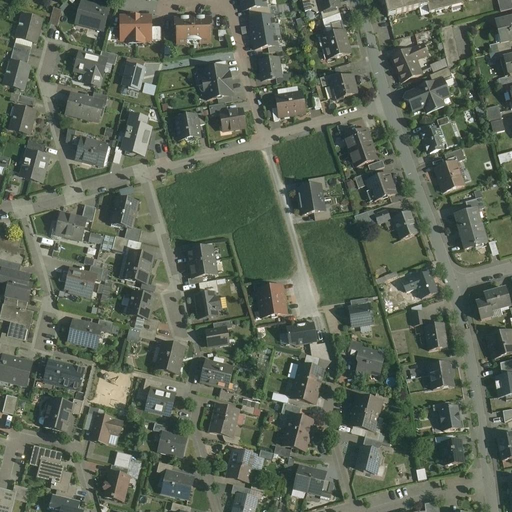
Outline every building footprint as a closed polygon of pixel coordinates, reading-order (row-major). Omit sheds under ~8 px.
[(239,0),(242,14),(266,9),(264,0),(239,0)] [(316,0),(301,0),(305,13),(311,11),(314,13),(316,14),(320,13),(316,0)] [(337,0),(316,0),(320,13),(320,14),(321,14),(338,9),(340,8),(337,0)] [(382,0),(387,17),(427,6),(425,0),(382,0)] [(460,0),(425,0),(427,6),(429,14),(462,6),(461,0),(460,0)] [(511,7),(510,0),(496,0),(500,13),(511,10),(511,7)] [(108,11),(81,3),(76,24),(103,32),(108,11)] [(61,11),(53,9),(49,25),(57,27),(61,11)] [(338,9),(321,14),(323,21),(339,15),(338,9)] [(42,21),(22,16),(19,26),(16,25),(16,27),(19,27),(16,39),(35,44),(42,21)] [(116,29),(117,42),(120,42),(128,42),(144,42),(151,42),(155,42),(154,28),(151,28),(151,17),(120,18),(120,29),(116,29)] [(253,52),(278,48),(272,17),(248,22),(253,52)] [(204,20),(203,18),(197,19),(197,21),(192,21),(193,46),(194,46),(193,43),(199,43),(199,45),(209,44),(209,37),(210,37),(210,20),(204,20)] [(188,21),(188,19),(181,19),(181,20),(175,21),(175,38),(177,38),(177,45),(186,45),(186,43),(192,43),(192,46),(193,46),(192,21),(188,21)] [(511,19),(495,24),(498,36),(501,36),(503,44),(500,44),(500,45),(509,43),(511,42),(511,19)] [(341,20),(331,23),(334,34),(344,31),(341,20)] [(451,27),(438,30),(447,69),(448,69),(460,64),(451,27)] [(334,34),(321,38),(324,50),(347,43),(346,43),(345,37),(346,37),(344,31),(334,34)] [(347,43),(324,50),(327,62),(350,56),(349,50),(348,50),(347,44),(347,43)] [(509,43),(500,45),(500,44),(496,45),(498,53),(510,50),(509,43)] [(31,48),(15,44),(13,51),(29,55),(31,48)] [(427,56),(423,46),(411,51),(415,61),(427,56)] [(510,50),(498,53),(499,59),(511,56),(510,50)] [(29,55),(13,51),(10,62),(26,67),(29,55)] [(411,51),(390,60),(401,84),(421,75),(415,61),(411,51)] [(118,56),(101,52),(99,59),(106,61),(105,64),(114,67),(118,56)] [(99,59),(79,54),(74,72),(88,75),(86,84),(84,83),(84,84),(99,88),(105,64),(106,61),(99,59)] [(511,56),(499,59),(502,71),(505,71),(507,78),(511,77),(511,56)] [(278,60),(259,63),(262,83),(275,80),(281,79),(281,77),(279,68),(279,66),(280,65),(279,62),(278,61),(278,60)] [(26,67),(10,62),(7,74),(4,73),(3,75),(6,76),(3,86),(23,91),(29,68),(26,67)] [(145,70),(128,66),(122,87),(128,88),(128,90),(138,93),(139,91),(145,70)] [(226,69),(201,73),(203,80),(202,80),(204,95),(205,95),(206,102),(231,98),(230,92),(232,92),(229,74),(227,75),(226,69)] [(447,69),(429,77),(432,85),(441,81),(442,82),(451,78),(448,69),(447,69)] [(289,75),(281,77),(281,79),(275,80),(276,86),(291,84),(289,75)] [(338,75),(320,80),(321,86),(330,84),(330,83),(339,81),(338,75)] [(339,81),(330,83),(330,84),(332,92),(331,93),(334,102),(344,100),(344,99),(357,95),(352,77),(339,81)] [(507,78),(498,80),(499,87),(506,85),(511,83),(511,77),(507,78)] [(432,85),(406,96),(404,102),(409,104),(413,113),(424,108),(426,115),(443,108),(440,100),(448,96),(442,82),(441,81),(432,85)] [(107,98),(93,94),(92,100),(94,101),(93,106),(103,108),(104,109),(107,98)] [(301,94),(288,97),(291,117),(304,115),(301,94)] [(92,100),(70,95),(65,115),(89,121),(99,124),(103,108),(93,106),(94,101),(92,100)] [(35,100),(19,96),(17,103),(33,107),(35,100)] [(288,97),(275,99),(277,110),(279,119),(291,117),(288,97)] [(322,110),(318,98),(312,99),(314,111),(322,110)] [(225,105),(209,108),(210,118),(220,116),(220,115),(226,114),(225,105)] [(35,113),(16,107),(12,119),(9,118),(9,120),(12,120),(9,131),(29,136),(35,113)] [(498,107),(485,110),(489,124),(501,121),(498,107)] [(277,110),(271,111),(273,123),(280,122),(279,119),(277,110)] [(226,114),(220,115),(220,116),(223,133),(245,130),(242,112),(226,114)] [(203,115),(196,116),(196,117),(197,124),(198,124),(199,127),(205,126),(203,115)] [(131,116),(122,150),(122,152),(123,152),(125,153),(138,156),(143,158),(151,130),(145,128),(147,120),(131,116)] [(196,117),(175,120),(179,143),(185,142),(185,143),(187,144),(192,143),(194,141),(194,140),(199,139),(199,134),(199,130),(199,127),(198,124),(197,124),(196,117)] [(447,118),(436,122),(438,127),(448,123),(447,118)] [(501,121),(490,124),(493,135),(504,132),(501,121)] [(346,125),(336,128),(340,138),(346,136),(346,135),(349,134),(348,130),(346,125)] [(452,135),(423,145),(426,152),(428,152),(429,155),(442,151),(441,148),(445,146),(446,149),(456,146),(455,146),(460,144),(453,125),(449,126),(452,135)] [(434,129),(421,134),(423,139),(421,140),(423,145),(452,135),(449,126),(448,126),(439,129),(439,131),(436,132),(434,129)] [(355,127),(348,130),(349,134),(346,135),(346,136),(347,138),(358,134),(355,127)] [(347,138),(344,139),(349,154),(372,146),(366,131),(358,134),(347,138)] [(88,136),(75,132),(72,144),(80,146),(81,140),(86,142),(88,136)] [(86,142),(81,140),(80,146),(76,161),(102,168),(108,147),(86,142)] [(45,147),(28,142),(25,154),(26,154),(21,175),(30,178),(30,181),(41,184),(48,159),(43,157),(45,147)] [(372,146),(349,154),(354,169),(377,161),(372,146)] [(461,151),(444,157),(447,167),(455,164),(455,165),(464,161),(461,151)] [(10,160),(0,157),(0,168),(7,171),(10,160)] [(382,162),(367,167),(370,174),(371,174),(384,169),(382,162)] [(447,167),(435,171),(443,194),(463,187),(455,165),(455,164),(447,167)] [(370,174),(354,180),(358,190),(367,187),(366,184),(374,181),(371,174),(370,174)] [(374,181),(366,184),(367,187),(373,203),(395,195),(388,176),(374,181)] [(320,187),(297,191),(300,204),(323,200),(320,187)] [(137,204),(117,199),(110,225),(127,229),(131,230),(131,229),(137,204)] [(481,199),(465,204),(468,214),(476,211),(476,212),(484,210),(481,199)] [(323,200),(300,204),(302,217),(325,213),(323,200)] [(96,210),(85,207),(81,220),(86,221),(85,222),(92,223),(96,210)] [(468,214),(454,217),(459,232),(480,226),(476,212),(476,211),(468,214)] [(386,212),(374,217),(378,226),(390,221),(386,212)] [(366,214),(354,219),(358,231),(371,226),(366,214)] [(409,214),(392,220),(400,242),(417,235),(409,214)] [(75,219),(62,216),(62,215),(61,215),(56,236),(80,242),(85,222),(86,221),(81,220),(76,218),(75,219)] [(480,226),(459,232),(464,251),(486,245),(481,226),(480,226)] [(142,232),(131,229),(131,230),(127,229),(124,240),(124,241),(130,242),(139,244),(142,232)] [(20,241),(0,235),(0,256),(1,257),(0,262),(0,268),(2,269),(18,273),(23,252),(17,251),(20,241)] [(124,240),(115,238),(111,253),(126,257),(130,242),(124,241),(124,240)] [(193,252),(188,253),(189,263),(190,269),(192,280),(202,278),(216,276),(212,249),(198,251),(193,252)] [(153,259),(130,253),(124,280),(146,285),(153,259)] [(96,261),(95,266),(106,270),(108,264),(96,261)] [(108,272),(90,267),(88,275),(95,277),(95,281),(105,283),(108,272)] [(18,273),(2,269),(0,277),(0,278),(9,281),(3,306),(25,311),(30,294),(25,293),(30,275),(18,273)] [(82,276),(70,273),(65,290),(73,292),(75,295),(90,299),(95,281),(95,277),(88,275),(83,274),(82,276)] [(429,274),(413,280),(402,284),(406,294),(417,289),(421,300),(437,294),(429,274)] [(397,278),(392,280),(395,290),(401,288),(397,278)] [(216,282),(199,285),(201,297),(214,295),(214,296),(218,295),(216,282)] [(265,290),(256,292),(261,320),(286,316),(282,287),(265,290)] [(504,290),(484,296),(486,302),(489,314),(490,314),(509,308),(504,290)] [(153,299),(133,294),(127,316),(144,320),(147,321),(148,320),(153,299)] [(201,297),(195,298),(199,321),(211,319),(210,315),(217,314),(216,312),(219,311),(218,300),(215,301),(214,296),(214,295),(201,297)] [(368,300),(350,302),(351,309),(369,306),(368,300)] [(486,302),(476,304),(481,322),(491,319),(490,314),(489,314),(486,302)] [(25,311),(3,306),(1,317),(12,320),(8,337),(8,338),(21,341),(25,342),(32,313),(25,311)] [(351,309),(349,310),(352,329),(372,325),(369,306),(351,309)] [(422,313),(412,315),(414,328),(425,326),(422,313)] [(159,322),(148,320),(147,321),(144,320),(141,331),(156,335),(159,322)] [(114,325),(99,321),(97,328),(101,329),(100,332),(111,335),(114,325)] [(97,328),(73,322),(68,343),(96,349),(100,332),(101,329),(97,328)] [(230,322),(213,325),(214,332),(225,330),(226,331),(232,330),(230,322)] [(314,324),(286,329),(289,346),(296,348),(309,346),(317,344),(314,324)] [(443,326),(425,329),(429,353),(447,350),(443,326)] [(214,332),(206,333),(208,349),(219,347),(219,348),(228,347),(226,331),(225,330),(214,332)] [(141,331),(140,331),(138,339),(154,343),(156,335),(141,331)] [(511,340),(510,333),(487,339),(493,361),(511,355),(511,340)] [(8,337),(2,336),(0,344),(18,349),(19,349),(21,341),(8,338),(8,337)] [(362,344),(351,342),(347,358),(357,360),(359,350),(360,350),(362,344)] [(18,349),(0,344),(0,357),(4,358),(15,360),(18,349)] [(184,350),(162,344),(156,371),(177,376),(184,350)] [(325,345),(317,346),(317,344),(309,346),(311,358),(319,360),(330,363),(330,362),(325,345)] [(360,350),(359,350),(357,360),(356,362),(358,365),(357,371),(378,377),(384,356),(360,350)] [(311,358),(306,357),(305,359),(303,367),(317,370),(319,360),(311,358)] [(15,360),(4,358),(0,375),(0,381),(26,388),(32,364),(15,360)] [(330,363),(319,360),(317,370),(323,372),(330,363),(330,362),(330,363)] [(511,361),(500,365),(502,378),(511,376),(511,361)] [(74,369),(49,363),(48,367),(44,383),(69,390),(74,369)] [(232,369),(206,363),(200,384),(220,389),(227,391),(228,386),(232,369)] [(48,367),(38,364),(34,381),(44,383),(48,367)] [(448,365),(428,368),(432,392),(453,388),(451,379),(450,379),(448,365)] [(303,367),(300,366),(299,367),(301,368),(300,374),(298,374),(296,381),(319,387),(323,372),(317,370),(303,367)] [(495,379),(496,385),(495,385),(496,392),(497,392),(498,400),(511,397),(511,376),(502,378),(495,379)] [(161,384),(145,380),(143,392),(149,394),(150,390),(159,392),(161,384)] [(319,387),(296,381),(291,400),(314,406),(319,387)] [(228,386),(227,391),(220,389),(217,400),(233,404),(237,388),(228,386)] [(159,392),(150,390),(149,394),(152,394),(147,412),(169,417),(174,396),(159,392)] [(289,398),(273,394),(271,402),(283,404),(287,405),(289,398)] [(388,398),(376,394),(374,402),(381,403),(381,404),(386,405),(388,398)] [(17,399),(6,396),(2,414),(13,417),(17,399)] [(374,402),(357,397),(353,413),(377,419),(381,404),(381,403),(374,402)] [(72,406),(51,401),(46,420),(44,427),(44,428),(66,434),(71,414),(72,407),(72,406)] [(83,403),(73,401),(72,406),(72,407),(71,414),(79,416),(83,403)] [(287,405),(283,404),(281,415),(290,417),(298,419),(301,409),(287,405)] [(449,404),(432,408),(433,413),(439,412),(447,411),(447,410),(449,410),(450,410),(449,404)] [(239,412),(216,406),(213,420),(235,425),(239,412)] [(255,410),(242,407),(240,413),(253,416),(255,410)] [(447,410),(447,411),(439,412),(442,432),(460,429),(456,409),(450,410),(449,410),(447,410)] [(377,419),(353,413),(350,428),(366,432),(373,434),(373,433),(377,419)] [(112,421),(96,417),(90,442),(106,446),(109,436),(118,438),(122,424),(112,422),(112,421)] [(298,419),(290,417),(287,432),(308,437),(312,422),(298,419)] [(235,425),(213,420),(209,434),(227,438),(232,439),(232,438),(235,425)] [(167,428),(154,425),(153,432),(163,434),(165,435),(167,428)] [(308,437),(287,432),(283,447),(304,453),(308,437)] [(373,434),(366,432),(365,439),(377,442),(379,434),(373,433),(373,434)] [(165,435),(163,434),(158,453),(181,459),(186,440),(165,435)] [(511,435),(497,439),(501,462),(511,460),(511,435)] [(239,439),(232,438),(232,439),(227,438),(225,444),(238,447),(239,439)] [(377,442),(365,439),(362,449),(374,452),(381,448),(382,443),(377,442)] [(460,442),(441,445),(444,467),(463,465),(460,442)] [(291,452),(275,448),(273,456),(289,459),(291,452)] [(62,455),(34,449),(30,466),(40,468),(38,475),(50,478),(49,482),(52,482),(51,486),(52,486),(51,490),(57,491),(66,493),(67,488),(70,475),(62,474),(64,469),(59,468),(62,455)] [(362,449),(361,449),(356,470),(363,472),(363,474),(374,476),(377,465),(379,463),(380,460),(379,457),(373,455),(374,452),(362,449)] [(256,457),(233,452),(230,465),(252,471),(256,457)] [(273,456),(260,452),(258,459),(272,462),(273,456)] [(132,457),(117,454),(114,467),(114,468),(128,471),(132,457)] [(289,459),(286,470),(292,472),(294,461),(289,459)] [(172,468),(159,464),(156,474),(166,476),(167,473),(171,474),(172,468)] [(252,471),(230,465),(226,479),(249,485),(252,471)] [(128,471),(114,468),(113,475),(126,478),(128,471)] [(312,471),(299,468),(293,490),(307,493),(312,471)] [(326,475),(312,471),(307,493),(321,496),(321,493),(324,481),(326,475)] [(171,474),(167,473),(166,476),(161,494),(188,501),(193,479),(171,474)] [(113,475),(109,474),(107,475),(106,478),(108,481),(107,485),(106,485),(103,486),(103,490),(104,492),(106,492),(104,499),(105,499),(105,497),(111,499),(111,500),(114,501),(115,500),(122,501),(122,503),(123,503),(129,479),(126,478),(113,475)] [(330,483),(324,481),(321,493),(327,494),(330,483)] [(265,487),(252,484),(250,491),(263,494),(265,487)] [(30,491),(14,487),(12,496),(13,496),(12,501),(26,504),(30,491)] [(250,491),(233,487),(231,495),(237,497),(237,496),(248,499),(250,491)] [(75,489),(67,488),(66,493),(57,491),(55,497),(72,501),(75,489)] [(12,496),(0,492),(0,511),(8,511),(12,501),(13,496),(12,496)] [(248,499),(237,496),(237,497),(233,511),(253,511),(256,501),(248,499)] [(55,497),(54,497),(51,509),(61,511),(60,511),(76,511),(78,503),(72,501),(55,497)] [(439,511),(438,503),(424,506),(425,510),(424,511),(439,511)]
